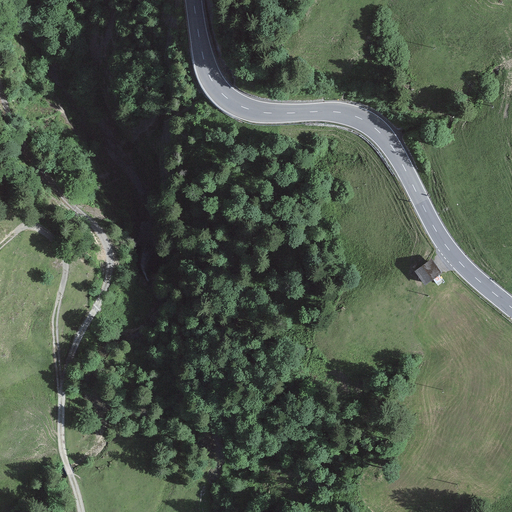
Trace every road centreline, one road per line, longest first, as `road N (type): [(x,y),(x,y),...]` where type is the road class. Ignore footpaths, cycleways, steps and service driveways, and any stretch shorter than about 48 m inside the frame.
road 1 (secondary): [(193,0),(205,66),(227,99),(260,112),(344,113),(375,128),(442,241),(511,308)]
road 2 (track): [(60,387),(109,277),(110,255),(100,231),(54,189),(14,129),(0,86)]
road 3 (track): [(60,387),(55,317),(64,256),(31,226),(0,246)]
road 4 (track): [(82,511),(63,453),(60,387)]
